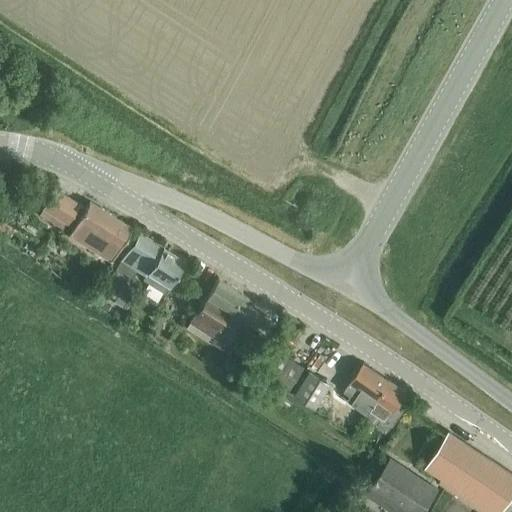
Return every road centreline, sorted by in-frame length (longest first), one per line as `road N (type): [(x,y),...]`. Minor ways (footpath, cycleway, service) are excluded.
road 1 (tertiary): [(511,444),(363,343),(106,189)]
road 2 (tertiary): [(349,284),(502,0)]
road 3 (tertiary): [(349,284),(155,195),(106,189)]
road 4 (tertiary): [(511,402),(349,284)]
